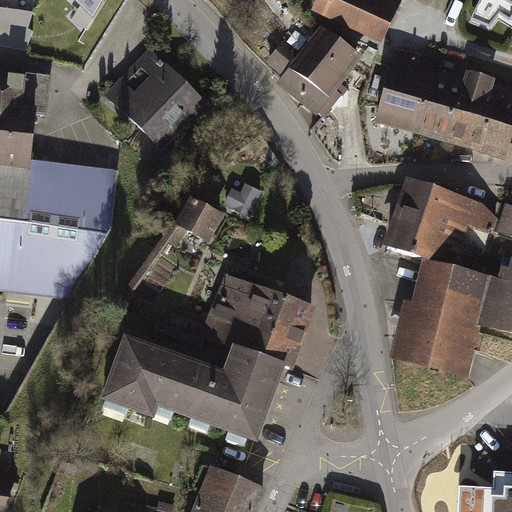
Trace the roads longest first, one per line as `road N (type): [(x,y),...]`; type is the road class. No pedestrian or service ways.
road 1 (residential): [(319,183),(265,106),(171,0)]
road 2 (residential): [(511,176),(424,171),(319,183)]
road 3 (residential): [(511,376),(436,434),(386,456)]
road 4 (residential): [(364,324),(319,183)]
road 5 (residential): [(364,324),(299,452)]
road 6 (residential): [(386,456),(364,324)]
